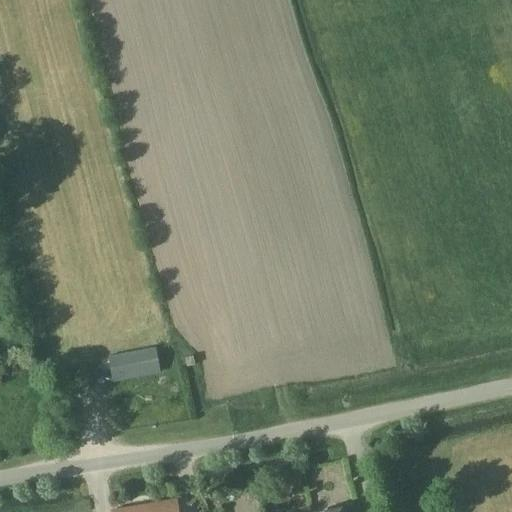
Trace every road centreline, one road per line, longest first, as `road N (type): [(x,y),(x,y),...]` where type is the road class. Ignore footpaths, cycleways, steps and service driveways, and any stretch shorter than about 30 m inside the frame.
road 1 (unclassified): [(0,479),(511,387)]
road 2 (track): [(0,145),(94,465)]
